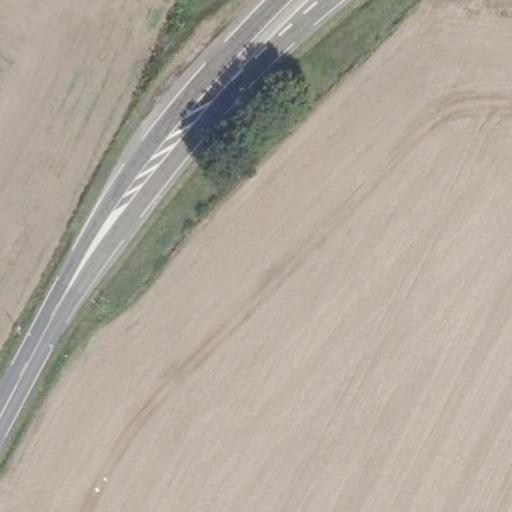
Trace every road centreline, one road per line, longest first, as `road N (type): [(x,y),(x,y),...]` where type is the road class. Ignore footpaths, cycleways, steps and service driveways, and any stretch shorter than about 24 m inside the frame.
road 1 (secondary): [(72,282),(253,66),(327,0)]
road 2 (secondary): [(274,0),(151,135),(89,232),(72,282)]
road 3 (secondary): [(0,419),(72,282)]
